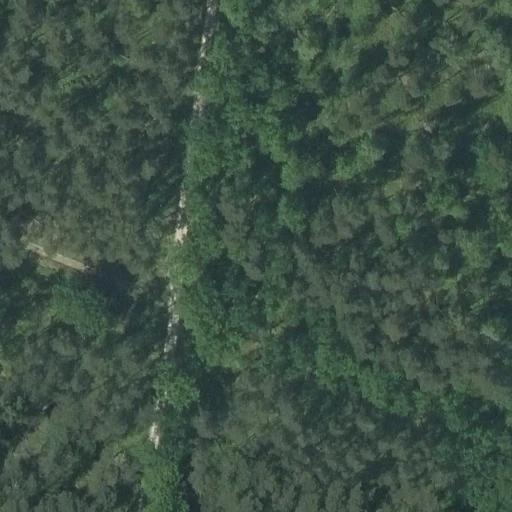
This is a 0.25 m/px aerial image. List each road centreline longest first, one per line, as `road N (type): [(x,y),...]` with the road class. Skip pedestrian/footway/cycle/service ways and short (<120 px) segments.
road 1 (track): [(164,296),(207,0)]
road 2 (track): [(133,511),(164,296)]
road 3 (track): [(164,296),(0,231)]
